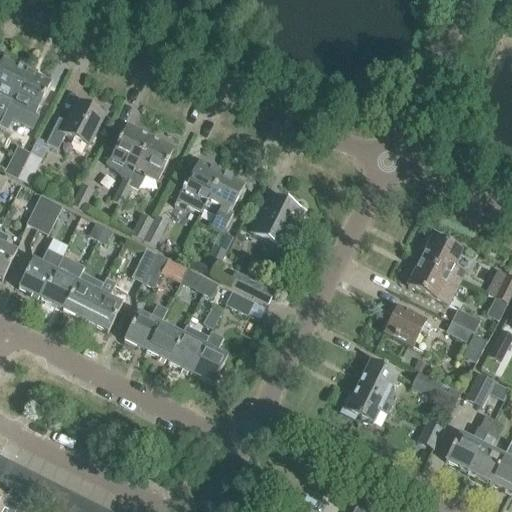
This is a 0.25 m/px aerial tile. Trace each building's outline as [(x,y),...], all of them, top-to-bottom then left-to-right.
[(0,124),(24,76),(0,64),(0,63),(0,124)] [(49,88),(24,76),(0,124),(0,125),(7,129),(11,130),(20,112),(33,119),(49,88)] [(58,122),(45,148),(56,154),(63,139),(85,150),(101,119),(76,106),(66,126),(58,122)] [(115,207),(148,142),(125,131),(110,161),(105,168),(123,182),(111,205),(115,207)] [(171,154),(148,142),(115,207),(120,209),(129,191),(136,194),(144,178),(156,184),(171,154)] [(16,183),(29,157),(15,150),(2,176),(16,183)] [(40,163),(29,157),(16,183),(27,189),(40,163)] [(205,206),(219,178),(196,166),(182,193),(176,205),(186,210),(192,199),(205,206)] [(242,189),(219,178),(205,206),(196,223),(220,235),(229,217),(228,216),(242,189)] [(70,210),(81,215),(91,194),(80,189),(70,210)] [(24,206),(29,195),(20,190),(14,201),(24,206)] [(37,234),(51,205),(39,199),(24,228),(37,234)] [(305,216),(273,200),(266,216),(261,213),(250,236),(261,242),(278,251),(287,231),(291,234),(294,227),(298,229),(305,216)] [(62,211),(51,205),(37,234),(47,240),(62,211)] [(128,239),(141,246),(152,224),(139,217),(128,239)] [(154,219),(152,224),(141,246),(154,252),(167,225),(154,219)] [(97,246),(104,232),(96,228),(89,241),(97,246)] [(112,236),(104,232),(97,246),(105,250),(112,236)] [(425,253),(419,265),(448,279),(460,285),(466,274),(453,269),(461,254),(443,245),(445,242),(430,234),(422,251),(425,253)] [(16,255),(3,249),(7,240),(0,236),(0,283),(2,284),(16,255)] [(225,255),(212,249),(199,275),(212,281),(225,255)] [(141,287),(156,258),(144,252),(130,282),(141,287)] [(40,304),(55,274),(62,262),(45,253),(39,266),(32,263),(18,292),(40,304)] [(156,258),(141,287),(152,293),(167,263),(156,258)] [(55,274),(40,304),(62,315),(77,285),(84,273),(62,262),(55,274)] [(460,285),(448,279),(419,265),(406,290),(447,310),(460,285)] [(229,290),(266,308),(272,295),(236,277),(229,290)] [(202,298),(209,284),(199,279),(192,293),(202,298)] [(494,301),(506,308),(511,296),(511,282),(505,279),(494,301)] [(217,288),(209,284),(202,298),(210,302),(217,288)] [(77,285),(62,315),(84,326),(99,297),(77,285)] [(225,309),(247,320),(254,307),(231,295),(225,309)] [(99,297),(84,326),(107,337),(122,308),(99,297)] [(123,345),(146,356),(160,327),(167,313),(157,308),(149,322),(137,316),(123,345)] [(221,317),(212,312),(207,320),(216,325),(221,317)] [(424,326),(395,312),(383,337),(411,351),(419,336),(426,340),(431,330),(424,326)] [(456,315),(450,325),(474,338),(480,326),(456,315)] [(450,325),(444,337),(468,349),(473,340),(474,338),(450,325)] [(160,327),(146,356),(168,367),(182,338),(160,327)] [(511,341),(500,334),(488,359),(500,365),(511,341)] [(204,349),(190,378),(212,390),(227,361),(216,355),(222,343),(210,337),(204,349)] [(182,338),(168,367),(190,378),(204,349),(182,338)] [(473,340),(468,349),(461,364),(472,370),(484,346),(473,340)] [(423,378),(427,369),(417,364),(412,373),(417,375),(423,378)] [(398,400),(389,396),(398,379),(370,365),(357,390),(385,404),(394,408),(398,400)] [(409,392),(452,413),(460,396),(423,378),(417,375),(409,392)] [(465,403),(481,411),(494,386),(478,378),(465,403)] [(394,408),(385,404),(357,390),(351,402),(348,400),(340,418),(354,424),(356,421),(373,429),(380,414),(388,419),(394,408)] [(478,435),(486,439),(493,424),(485,420),(478,435)] [(493,424),(486,439),(494,443),(501,429),(493,424)] [(433,453),(442,433),(427,425),(417,445),(433,453)] [(467,476),(481,449),(486,439),(478,435),(473,445),(458,438),(444,465),(467,476)] [(481,449),(467,476),(489,487),(503,460),(481,449)] [(11,466),(0,460),(0,486),(1,487),(11,466)] [(511,464),(503,460),(489,487),(511,498),(511,497),(511,464)] [(1,487),(13,493),(23,473),(11,466),(1,487)] [(13,493),(26,500),(37,479),(23,473),(13,493)] [(26,500),(39,506),(49,485),(37,479),(26,500)] [(49,511),(51,511),(62,492),(49,485),(39,506),(49,511)] [(67,511),(74,498),(69,496),(62,492),(51,511),(67,511)] [(74,498),(67,511),(82,511),(86,504),(74,498)]
